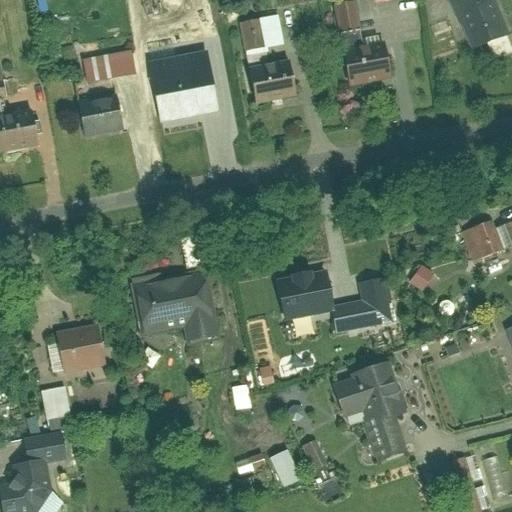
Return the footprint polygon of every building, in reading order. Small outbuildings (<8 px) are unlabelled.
[(452,0),(451,1),(471,50),(511,33),(498,0),(452,0)] [(360,1),(337,3),(339,32),(362,30),(360,1)] [(343,49),(350,85),(392,78),(385,41),(343,49)] [(82,59),(86,83),(136,74),(132,50),(82,59)] [(248,65),(256,104),(296,96),(289,57),(248,65)] [(155,80),(163,122),(203,114),(195,72),(155,80)] [(84,139),(123,131),(115,93),(76,101),(84,139)] [(0,113),(0,153),(37,147),(30,108),(0,113)] [(485,259),(506,251),(493,220),(461,233),(476,269),(487,264),(485,259)] [(423,292),(436,274),(423,265),(410,283),(423,292)] [(142,334),(185,325),(189,343),(218,337),(204,267),(131,282),(142,334)] [(329,269),(277,277),(285,321),(334,312),(336,332),(393,325),(386,280),(361,283),(361,301),(337,307),(329,269)] [(55,333),(64,373),(105,365),(96,325),(55,333)] [(344,418),(361,412),(378,462),(406,452),(394,417),(408,412),(391,360),(349,374),(350,378),(333,384),(344,418)] [(261,369),(262,385),(274,384),(272,368),(261,369)] [(41,392),(48,420),(72,415),(66,386),(41,392)] [(250,386),(234,387),(235,409),(251,409),(250,386)] [(316,441),(302,448),(313,471),(327,465),(316,441)] [(270,458),(284,488),(302,480),(288,450),(270,458)] [(236,463),(240,474),(266,465),(262,454),(236,463)] [(0,487),(0,496),(2,511),(39,511),(52,491),(48,461),(10,466),(11,473),(5,486),(0,487)]
